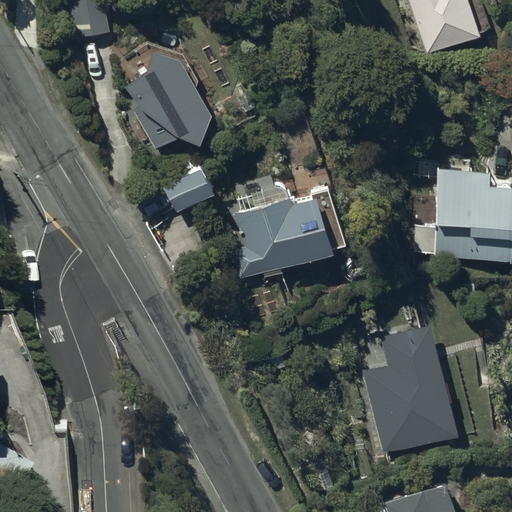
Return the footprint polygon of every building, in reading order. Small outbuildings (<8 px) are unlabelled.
[(103,0),(66,0),(73,33),(108,27),(103,0)] [(408,0),(427,53),(478,36),(466,0),(408,0)] [(143,90),(126,96),(136,115),(126,120),(153,171),(224,134),(207,103),(202,105),(182,69),(151,58),(143,90)] [(490,170),(437,167),(433,225),(415,224),(414,252),(433,253),(433,257),(509,261),(511,215),(511,184),(490,183),(490,170)] [(212,192),(200,168),(163,188),(176,212),(212,192)] [(291,196),(234,212),(243,246),(231,250),(239,277),(262,271),(263,278),(280,273),(279,269),(333,254),(332,249),(344,246),(328,188),(310,193),(312,200),(294,205),(291,196)] [(457,435),(428,324),(380,336),(387,364),(362,370),(383,454),(457,435)] [(34,464),(0,445),(0,488),(16,497),(34,464)] [(386,506),(377,508),(378,511),(455,511),(445,483),(386,503),(386,506)]
